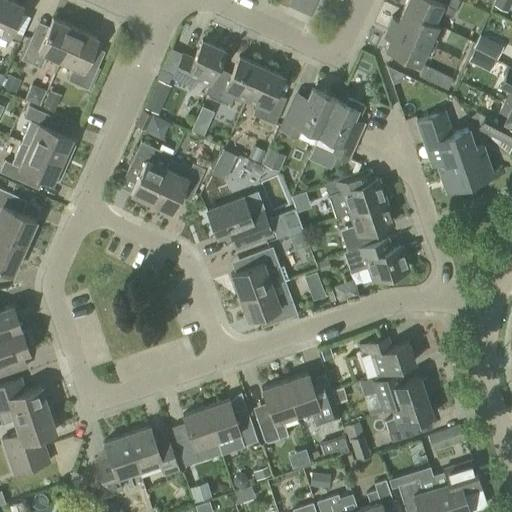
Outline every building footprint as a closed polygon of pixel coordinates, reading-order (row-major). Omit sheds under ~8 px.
[(12,0),(1,0),(0,3),(0,34),(8,37),(22,5),(12,0)] [(433,23),(433,22),(438,11),(451,17),(458,0),(406,0),(402,9),(433,23)] [(437,25),(433,22),(433,23),(402,9),(398,19),(403,21),(394,40),(389,38),(384,49),(418,65),(437,25)] [(59,60),(74,27),(52,18),(41,41),(31,36),(20,59),(40,68),(46,55),(59,60)] [(450,26),(442,40),(463,52),(471,38),(450,26)] [(74,27),(59,60),(72,66),(66,80),(87,89),(97,65),(86,60),(96,37),(74,27)] [(479,34),(473,47),(482,52),(488,39),(479,34)] [(213,72),(223,50),(201,40),(191,62),(180,57),(171,77),(193,87),(197,78),(208,83),(213,72)] [(484,54),(474,48),(467,61),(478,66),(484,54)] [(208,83),(204,92),(230,103),(234,94),(245,99),(260,66),(238,56),(228,79),(213,72),(208,83)] [(447,89),(452,78),(423,65),(418,75),(447,89)] [(260,66),(245,99),(256,104),(251,114),(274,124),(283,103),(272,98),(282,76),(260,66)] [(502,102),(511,107),(511,67),(508,66),(497,88),(507,93),(502,102)] [(156,78),(167,83),(171,73),(161,69),(160,68),(156,78)] [(54,110),(61,94),(49,89),(42,105),(54,110)] [(318,133),(333,98),(311,89),(304,104),(291,99),(278,130),(298,139),(303,127),(317,133),(318,133)] [(163,99),(151,93),(144,108),(157,113),(163,99)] [(318,133),(317,133),(313,144),(330,151),(346,159),(362,123),(357,120),(364,105),(348,98),(345,104),(333,98),(318,133)] [(511,107),(502,102),(498,112),(487,107),(484,115),(476,112),(469,117),(477,126),(476,128),(511,146),(511,107)] [(20,141),(66,162),(72,148),(70,145),(72,142),(69,140),(70,137),(53,130),(58,119),(28,105),(23,118),(30,120),(20,141)] [(144,128),(151,114),(142,109),(135,123),(144,128)] [(474,149),(467,128),(443,136),(435,114),(416,120),(424,143),(429,141),(446,190),(491,175),(482,146),(474,149)] [(60,175),(66,162),(20,141),(11,163),(3,160),(0,167),(0,172),(28,185),(33,173),(51,181),(52,179),(55,180),(57,176),(60,175)] [(169,159),(170,159),(172,155),(152,147),(140,141),(129,164),(140,169),(129,192),(150,202),(165,169),(169,159)] [(278,171),(285,155),(268,147),(261,163),(278,171)] [(189,168),(170,159),(169,159),(165,169),(150,202),(171,212),(182,187),(193,192),(205,169),(192,162),(189,168)] [(335,217),(350,212),(384,200),(377,178),(351,186),(348,175),(323,183),(335,217)] [(0,233),(23,243),(34,219),(10,209),(15,195),(0,188),(0,233)] [(228,233),(234,248),(271,234),(262,209),(263,209),(258,192),(206,211),(216,237),(228,233)] [(346,251),(371,243),(367,231),(392,223),(384,200),(350,212),(354,225),(339,230),(346,251)] [(0,233),(0,268),(10,273),(23,243),(0,233)] [(388,237),(371,243),(346,251),(342,252),(349,273),(369,267),(373,280),(407,269),(399,246),(392,248),(388,237)] [(238,297),(284,280),(288,278),(283,265),(279,267),(271,246),(247,255),(251,266),(230,274),(237,293),(238,297)] [(303,275),(307,285),(319,280),(316,271),(303,275)] [(284,280),(238,297),(247,319),(267,312),(272,323),(296,314),(284,280)] [(0,334),(20,328),(11,305),(0,308),(0,334)] [(20,328),(0,334),(0,375),(8,373),(4,360),(28,352),(27,349),(30,348),(31,345),(26,332),(24,330),(21,331),(20,328)] [(369,376),(390,369),(414,361),(407,342),(383,350),(380,338),(359,345),(362,355),(359,356),(366,377),(369,376)] [(369,376),(380,410),(391,407),(430,394),(425,380),(423,378),(420,379),(419,376),(395,384),(390,369),(369,376)] [(309,409),(315,426),(339,417),(324,373),(309,378),(306,372),(284,380),(295,414),(309,409)] [(13,420),(47,408),(39,385),(14,393),(10,380),(0,383),(0,409),(8,406),(13,420)] [(282,418),(295,414),(284,380),(260,388),(269,412),(255,417),(263,439),(266,443),(288,435),(282,418)] [(342,386),(330,390),(334,403),(346,399),(342,386)] [(430,394),(391,407),(394,417),(384,420),(387,429),(391,441),(412,434),(408,423),(432,415),(431,412),(434,411),(435,409),(430,394)] [(204,407),(220,453),(220,454),(244,446),(243,445),(257,441),(246,407),(232,413),(227,399),(204,407)] [(184,465),(220,453),(204,407),(182,415),(190,438),(177,442),(184,465)] [(47,408),(13,420),(17,433),(0,438),(0,439),(12,475),(50,462),(41,435),(55,431),(47,408)] [(370,454),(358,420),(342,426),(348,442),(350,441),(356,459),(370,454)] [(125,434),(137,470),(140,477),(161,470),(163,475),(178,470),(167,437),(153,441),(148,426),(125,434)] [(106,495),(122,489),(118,476),(137,470),(125,434),(103,441),(108,457),(95,461),(106,495)] [(336,455),(350,451),(344,434),(331,439),(336,455)] [(435,486),(442,511),(468,511),(463,495),(482,489),(472,460),(443,469),(447,482),(435,486)] [(83,491),(88,476),(72,470),(67,485),(83,491)] [(328,488),(330,474),(311,471),(309,485),(328,488)] [(247,480),(245,475),(240,473),(234,474),(232,480),(234,485),(239,488),(244,486),(247,480)] [(442,511),(435,486),(422,490),(418,477),(396,483),(405,511),(416,507),(417,511),(442,511)] [(356,509),(357,511),(382,511),(383,511),(394,507),(385,479),(373,483),(375,490),(366,493),(370,505),(356,509)] [(194,503),(212,497),(207,481),(189,487),(194,503)] [(357,511),(356,509),(348,511),(343,511),(337,493),(316,501),(319,511),(357,511)] [(0,502),(0,511),(11,511),(15,511),(11,500),(0,502)] [(315,511),(312,501),(292,508),(292,511),(315,511)]
